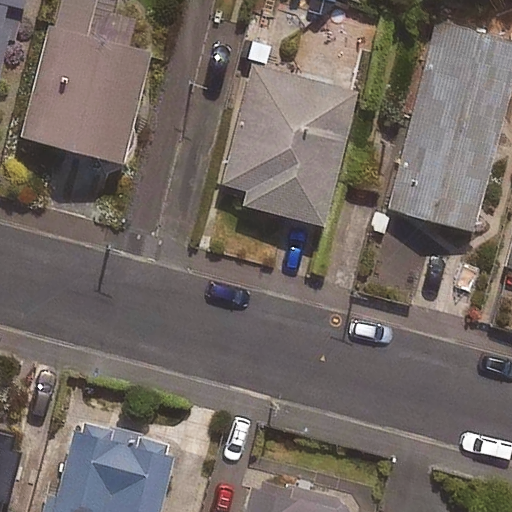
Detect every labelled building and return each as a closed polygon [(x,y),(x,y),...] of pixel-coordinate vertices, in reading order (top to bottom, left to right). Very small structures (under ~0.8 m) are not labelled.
[(0,0),(0,43),(1,38),(16,42),(24,11),(17,9),(19,0),(0,0)] [(110,0),(49,0),(12,134),(113,162),(144,51),(121,45),(128,18),(107,12),(110,0)] [(511,65),(511,41),(435,21),(384,207),(467,230),(511,65)] [(350,90),(250,64),(218,182),(236,187),(232,201),(314,224),(350,90)] [(511,226),(501,266),(511,268),(511,226)] [(44,511),(160,511),(177,442),(67,416),(44,511)] [(0,511),(3,511),(26,429),(0,421),(0,511)] [(245,511),(361,511),(364,501),(254,476),(245,511)]
